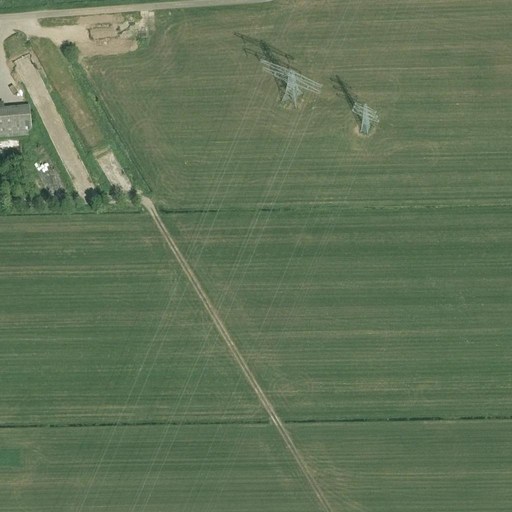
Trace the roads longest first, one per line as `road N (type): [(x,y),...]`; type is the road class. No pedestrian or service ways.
road 1 (track): [(0,199),(149,205),(330,511)]
road 2 (unclassified): [(0,18),(259,0)]
